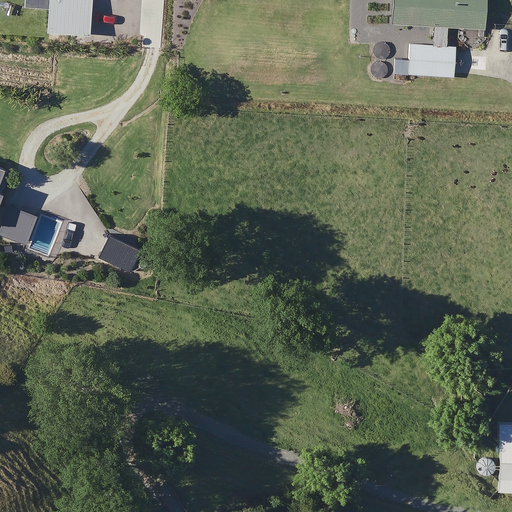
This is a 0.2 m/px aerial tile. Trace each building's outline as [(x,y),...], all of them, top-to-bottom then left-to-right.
[(28,0),(28,7),(50,9),(48,31),(90,35),(93,0),(28,0)] [(393,0),(391,74),(498,78),(500,31),(484,31),(485,0),(393,0)] [(0,202),(11,172),(0,167),(0,202)] [(37,215),(10,206),(0,233),(27,243),(37,215)] [(511,490),(511,443),(498,443),(497,490),(511,490)]
